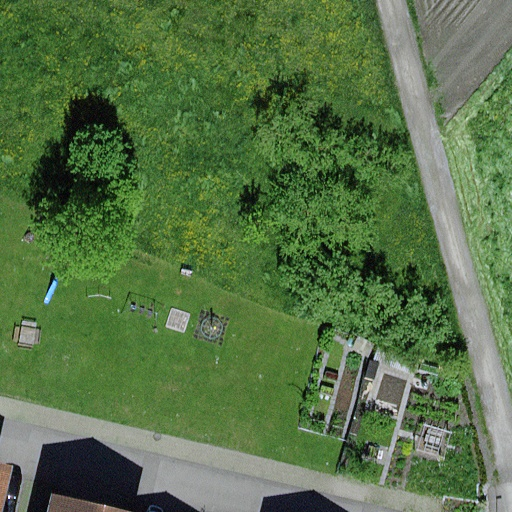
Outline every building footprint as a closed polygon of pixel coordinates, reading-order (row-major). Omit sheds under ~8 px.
[(191,314),(175,309),(170,325),(186,330),(191,314)] [(377,344),(358,337),(353,351),(371,358),(377,344)] [(417,359),(379,346),(373,363),(411,376),(417,359)] [(0,463),(0,511),(4,511),(16,467),(0,463)] [(130,511),(56,493),(50,511),(130,511)]
